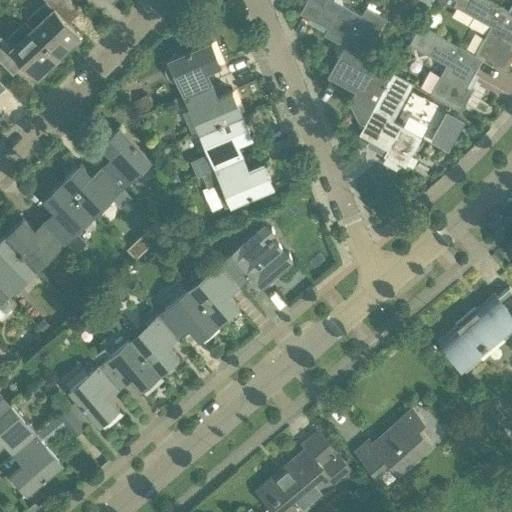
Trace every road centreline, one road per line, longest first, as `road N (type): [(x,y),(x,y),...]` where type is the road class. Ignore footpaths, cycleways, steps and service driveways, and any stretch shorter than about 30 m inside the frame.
road 1 (tertiary): [(117,511),(387,282)]
road 2 (residential): [(387,282),(365,256),(253,0)]
road 3 (residential): [(0,165),(163,0)]
road 4 (tertiary): [(387,282),(511,171)]
